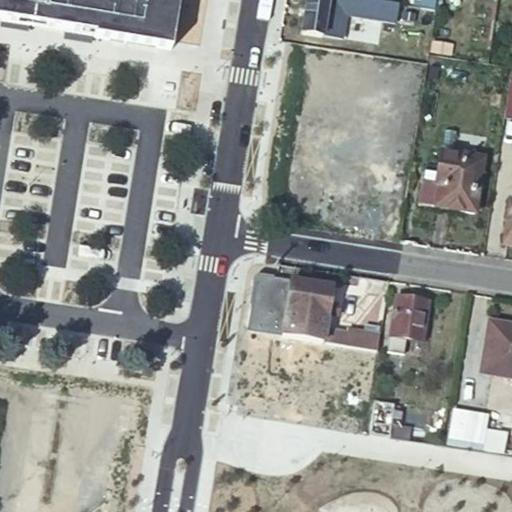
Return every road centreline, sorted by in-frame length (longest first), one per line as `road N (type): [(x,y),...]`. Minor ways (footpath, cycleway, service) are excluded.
road 1 (residential): [(511,282),(219,236)]
road 2 (tertiary): [(219,236),(258,0)]
road 3 (residential): [(203,339),(0,305)]
